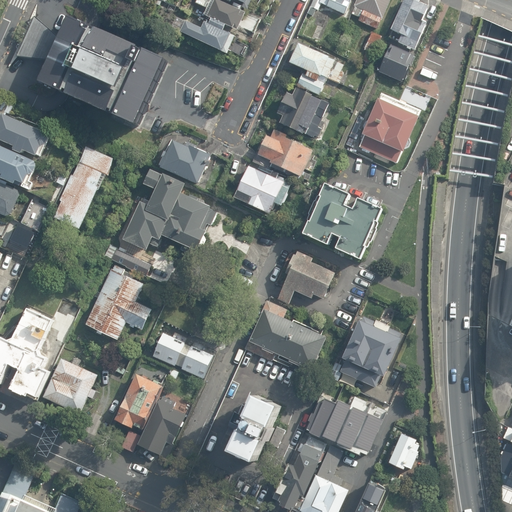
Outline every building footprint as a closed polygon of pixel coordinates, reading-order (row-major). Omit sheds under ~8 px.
[(248,11),(220,0),(194,0),(190,11),(240,31),(248,11)] [(320,3),(321,0),(313,0),(308,14),(314,16),(317,10),(319,11),(322,4),(320,3)] [(321,0),(320,3),(322,4),(345,14),(351,0),(321,0)] [(357,0),(354,6),(355,7),(352,14),(360,18),(359,21),(378,29),(390,0),(357,0)] [(404,0),(392,30),(403,35),(399,43),(408,47),(407,48),(411,50),(411,48),(416,50),(428,24),(427,23),(428,21),(424,20),(430,6),(420,2),(421,0),(404,0)] [(170,64),(70,18),(40,85),(139,130),(170,64)] [(232,37),(201,22),(193,37),(225,52),(232,37)] [(372,64),(384,38),(372,32),(364,50),(367,51),(363,60),(372,64)] [(416,55),(386,42),(384,48),(389,50),(379,72),(404,83),(416,55)] [(331,57),(299,43),(290,63),(305,70),(303,75),(299,85),(298,86),(321,96),(321,95),(329,79),(340,84),(345,73),(342,72),(345,65),(330,58),(331,57)] [(293,95),(287,92),(277,113),(283,116),(280,124),(304,135),(304,134),(306,135),(307,134),(315,138),(315,136),(319,138),(323,129),(319,128),(330,104),(313,96),(297,88),(293,95)] [(423,111),(382,93),(363,135),(365,136),(360,147),(398,164),(403,152),(404,153),(406,149),(410,147),(411,143),(410,140),(423,111)] [(51,132),(5,113),(0,123),(0,138),(15,145),(13,148),(25,153),(26,149),(40,155),(44,146),(49,145),(53,137),(51,132)] [(316,151),(266,130),(254,158),(303,180),(316,151)] [(186,148),(176,143),(176,141),(172,140),(166,153),(165,153),(163,159),(164,160),(160,168),(162,168),(162,170),(200,187),(213,157),(208,155),(207,153),(200,150),(199,150),(197,150),(198,147),(188,142),(186,148)] [(39,165),(38,161),(0,143),(0,171),(5,174),(4,177),(17,183),(19,179),(27,183),(31,174),(36,172),(39,165)] [(115,161),(87,149),(55,221),(84,233),(115,161)] [(290,182),(246,164),(234,194),(278,212),(290,182)] [(164,177),(152,171),(145,186),(157,192),(152,203),(141,197),(138,204),(141,205),(130,229),(128,229),(125,235),(127,236),(124,242),(148,253),(151,245),(159,248),(163,237),(199,253),(201,247),(205,247),(207,241),(206,238),(208,234),(206,233),(209,226),(213,228),(219,214),(212,211),(213,209),(199,203),(200,200),(191,196),(190,199),(183,196),(187,186),(164,176),(164,177)] [(20,190),(0,181),(0,211),(8,215),(15,213),(22,195),(20,190)] [(387,209),(327,181),(305,231),(366,260),(387,209)] [(148,277),(153,265),(120,250),(114,262),(148,277)] [(336,271),(296,254),(277,298),(290,304),(296,290),(313,297),(315,293),(325,297),(336,271)] [(145,284),(112,270),(87,325),(119,340),(127,323),(143,330),(153,310),(137,302),(145,284)] [(58,320),(26,306),(14,339),(1,336),(0,338),(0,382),(6,385),(15,367),(23,371),(14,388),(43,399),(55,372),(49,366),(53,359),(45,354),(58,320)] [(330,338),(265,310),(248,341),(316,370),(330,338)] [(405,335),(364,319),(340,368),(383,389),(405,335)] [(153,357),(204,382),(218,352),(166,328),(153,357)] [(99,376),(63,359),(48,397),(82,412),(99,376)] [(164,386),(134,375),(115,417),(142,428),(164,386)] [(283,406),(257,394),(247,414),(238,410),(232,422),(241,427),(230,450),(256,463),(283,406)] [(177,404),(164,398),(140,448),(170,462),(190,418),(174,411),(177,404)] [(325,400),(320,398),(306,429),(368,455),(384,419),(340,400),(338,402),(327,398),(325,400)] [(417,443),(418,439),(403,432),(390,462),(405,469),(406,466),(412,469),(420,452),(418,451),(421,445),(417,443)] [(328,443),(307,433),(275,498),(296,508),(328,443)] [(511,444),(507,443),(507,444),(505,443),(503,449),(504,449),(501,456),(501,472),(509,475),(509,476),(511,477),(511,444)] [(348,452),(332,446),(303,511),(340,511),(352,489),(343,486),(346,479),(338,473),(348,452)] [(49,511),(22,500),(32,477),(14,469),(4,492),(2,491),(0,494),(0,511),(49,511)] [(511,511),(511,477),(509,476),(509,475),(501,472),(502,511),(511,511)] [(377,511),(387,490),(369,482),(355,511),(377,511)]
